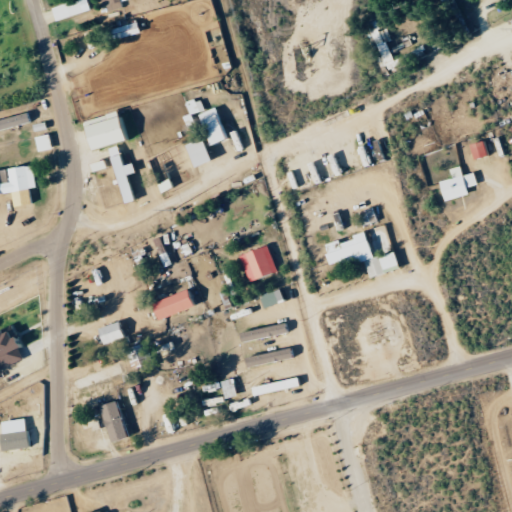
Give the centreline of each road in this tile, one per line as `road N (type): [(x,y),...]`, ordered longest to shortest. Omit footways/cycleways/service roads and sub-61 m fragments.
road 1 (tertiary): [(0,499),(511,355)]
road 2 (residential): [(59,483),(58,281),(76,187),(35,0)]
road 3 (residential): [(460,370),(430,278),(441,243),(458,228)]
